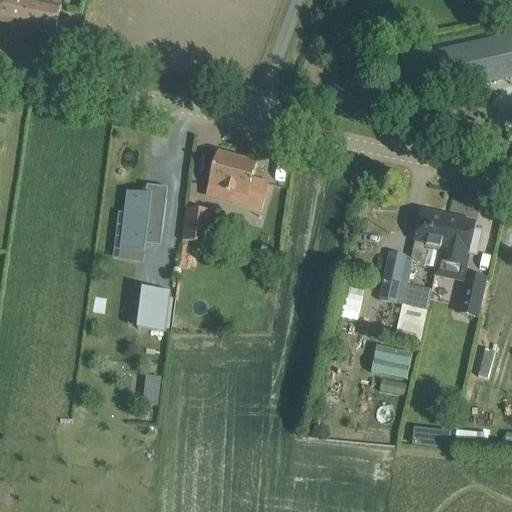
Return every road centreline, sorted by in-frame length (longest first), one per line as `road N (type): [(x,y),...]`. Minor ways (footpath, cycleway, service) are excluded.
road 1 (unclassified): [(511,176),(250,117)]
road 2 (unclassified): [(250,117),(0,64)]
road 3 (unclassified): [(250,117),(295,0)]
